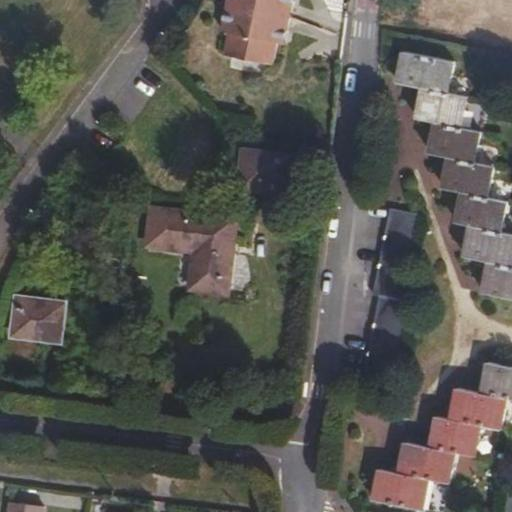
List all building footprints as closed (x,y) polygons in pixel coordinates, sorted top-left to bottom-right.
[(224,0),(224,10),(288,17),(289,2),(283,1),(282,0),(224,0)] [(277,31),(286,32),(288,17),(224,10),(220,36),(228,37),(226,60),(273,65),(276,43),(277,31)] [(285,44),(286,32),(277,31),(276,43),(285,44)] [(511,297),(511,231),(505,230),(509,201),(492,197),(497,166),(479,162),(485,130),(466,126),(470,96),(452,92),(457,61),(408,50),(402,82),(428,87),(422,118),(440,122),(434,153),(454,157),(448,188),(466,192),(461,221),(475,224),(470,255),(493,260),(487,292),(511,297)] [(242,189),(290,195),(294,159),(246,153),(242,189)] [(237,218),(155,208),(150,245),(196,252),(192,289),(228,293),(237,218)] [(384,295),(367,380),(394,385),(412,300),(406,299),(423,214),(393,208),(376,293),(384,295)] [(17,297),(12,336),(62,343),(67,304),(17,297)] [(378,500),(429,511),(435,480),(455,484),(462,452),(483,456),(489,426),(507,430),(511,410),(511,366),(494,363),(488,394),(462,389),(455,420),(441,417),(434,446),(410,441),(403,473),(385,469),(378,500)] [(279,416),(286,410),(283,407),(276,411),(279,416)]
